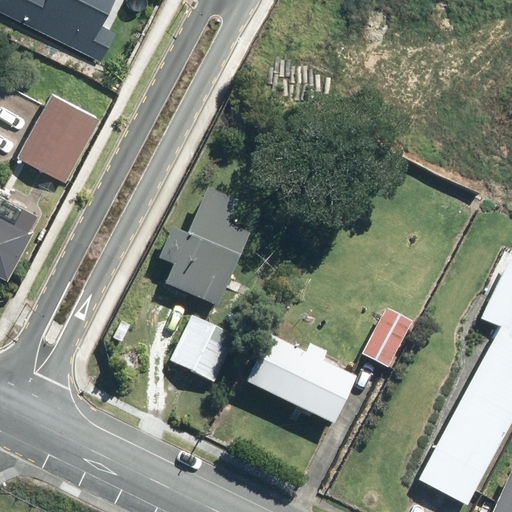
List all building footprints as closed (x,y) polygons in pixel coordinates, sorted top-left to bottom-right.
[(0,45),(0,73),(12,52),(0,45)] [(0,116),(13,91),(0,84),(0,116)] [(49,96),(18,158),(66,182),(97,121),(49,96)] [(278,107),(267,102),(262,113),(272,118),(278,107)] [(164,262),(181,269),(172,290),(223,311),(253,239),(232,231),(242,207),(210,193),(191,239),(176,233),(164,262)] [(30,230),(36,218),(0,198),(0,276),(9,281),(35,233),(30,230)] [(494,336),(418,484),(468,509),(511,422),(511,264),(510,264),(481,322),(497,331),(494,336)] [(387,311),(363,358),(389,371),(414,324),(387,311)] [(192,318),(170,363),(213,384),(235,339),(192,318)] [(323,364),(327,355),(311,348),(307,357),(268,338),(246,385),(335,427),(357,380),(323,364)] [(141,347),(115,356),(123,380),(148,371),(141,347)] [(511,511),(511,482),(496,511),(511,511)]
